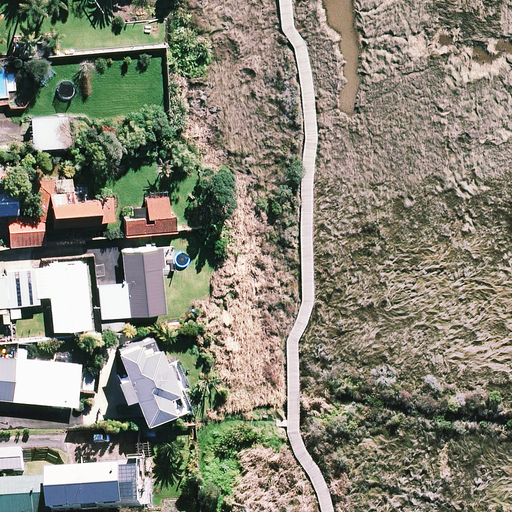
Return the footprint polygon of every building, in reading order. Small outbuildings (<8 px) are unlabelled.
[(64,146),(64,116),(32,116),(31,146),(64,146)] [(86,185),(73,186),(65,178),(39,180),(43,224),(113,219),(111,195),(87,197),(86,185)] [(122,233),(174,230),(173,213),(168,213),(167,197),(145,199),(146,216),(121,218),(122,233)] [(43,242),(41,215),(7,218),(9,245),(43,242)] [(164,311),(159,247),(122,250),(125,282),(99,284),(101,316),(164,311)] [(37,302),(35,258),(3,260),(4,276),(0,276),(0,305),(8,305),(9,316),(19,316),(18,304),(37,302)] [(90,326),(84,262),(46,265),(52,329),(90,326)] [(143,419),(172,409),(166,392),(179,388),(172,366),(167,368),(158,342),(141,348),(138,339),(116,346),(124,372),(116,374),(124,396),(134,393),(143,419)] [(79,362),(0,355),(0,397),(76,404),(79,362)] [(0,472),(24,472),(23,451),(0,451),(0,472)] [(0,511),(86,511),(144,508),(141,469),(0,479),(0,511)]
